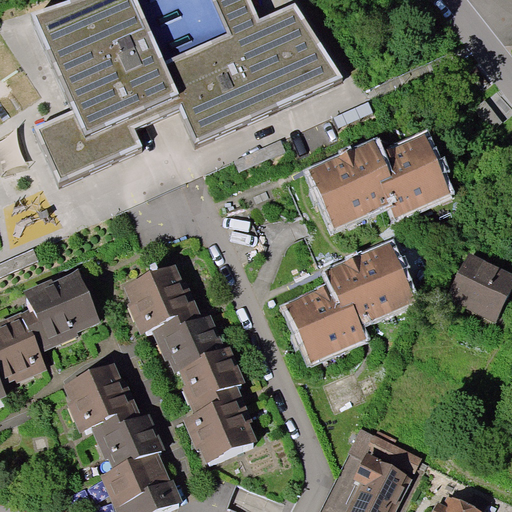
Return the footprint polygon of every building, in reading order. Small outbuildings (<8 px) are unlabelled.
[(260,18),(252,0),(63,0),(31,11),(73,108),(35,125),(59,181),(143,145),(135,127),(180,107),(195,143),(343,76),(296,2),(260,18)] [(503,123),(486,101),(474,110),(491,132),(503,123)] [(374,139),(309,168),(335,228),(390,204),(395,216),(450,192),(424,133),(380,153),(374,139)] [(390,242),(324,270),(330,285),(286,303),(312,362),(368,338),(362,324),(416,301),(390,242)] [(0,277),(39,261),(33,249),(0,263),(0,277)] [(511,290),(511,272),(469,251),(446,296),(496,322),(511,290)] [(175,262),(122,285),(130,303),(128,304),(141,334),(152,329),(166,361),(169,360),(175,372),(180,370),(226,350),(225,348),(210,314),(203,317),(187,281),(184,282),(175,262)] [(0,380),(3,386),(15,380),(16,383),(48,369),(40,352),(79,336),(77,332),(101,322),(79,270),(53,281),(52,279),(24,291),(31,308),(0,321),(0,380)] [(245,381),(230,346),(225,348),(226,350),(180,370),(186,385),(182,387),(194,413),(183,418),(196,449),(200,448),(207,462),(258,441),(249,421),(252,420),(237,385),(245,381)] [(67,402),(79,431),(91,427),(118,415),(121,423),(141,415),(129,386),(125,388),(115,363),(63,385),(70,401),(67,402)] [(118,415),(91,427),(105,461),(109,459),(113,469),(100,475),(116,511),(157,511),(183,501),(173,479),(170,481),(158,452),(164,449),(148,412),(141,415),(121,423),(118,415)] [(374,435),(361,429),(348,454),(363,462),(367,453),(370,447),(368,446),(374,435)] [(375,436),(374,435),(368,446),(370,447),(367,453),(381,459),(381,461),(414,477),(423,459),(394,445),(397,440),(378,431),(375,436)] [(381,459),(367,453),(363,462),(354,480),(360,483),(345,511),(396,511),(414,477),(381,461),(381,459)] [(451,498),(447,496),(443,504),(437,502),(432,511),(482,511),(483,511),(470,505),(452,497),(451,498)] [(486,511),(491,503),(475,496),(470,505),(483,511),(482,511),(486,511)]
